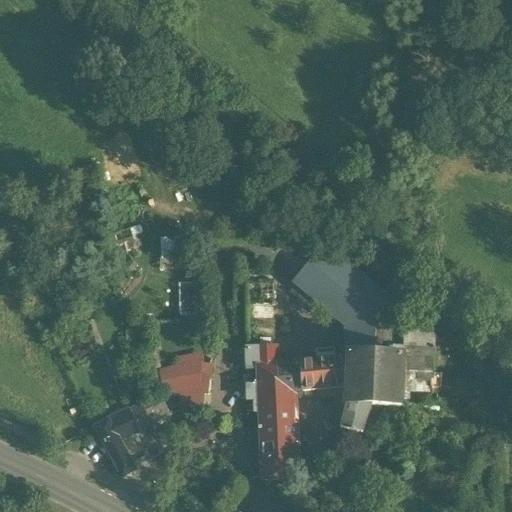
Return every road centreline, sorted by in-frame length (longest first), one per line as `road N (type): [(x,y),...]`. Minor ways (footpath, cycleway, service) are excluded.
road 1 (track): [(399,0),(365,209),(155,209)]
road 2 (residential): [(115,511),(210,431),(220,393),(219,260)]
road 3 (tertiary): [(0,458),(110,511)]
